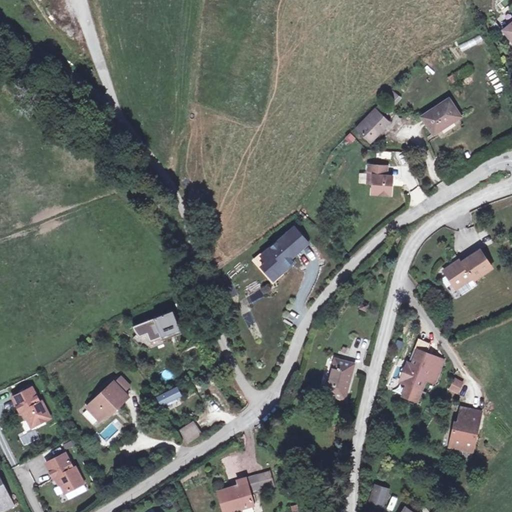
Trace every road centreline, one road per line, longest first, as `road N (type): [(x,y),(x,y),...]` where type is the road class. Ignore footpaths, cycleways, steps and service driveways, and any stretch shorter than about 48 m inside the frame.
road 1 (tertiary): [(94,511),(264,404),(306,324),(380,233),(511,157)]
road 2 (tertiary): [(354,511),(368,400),(410,248),(450,213),(511,187)]
road 3 (track): [(119,115),(0,28)]
road 4 (track): [(119,115),(84,0)]
